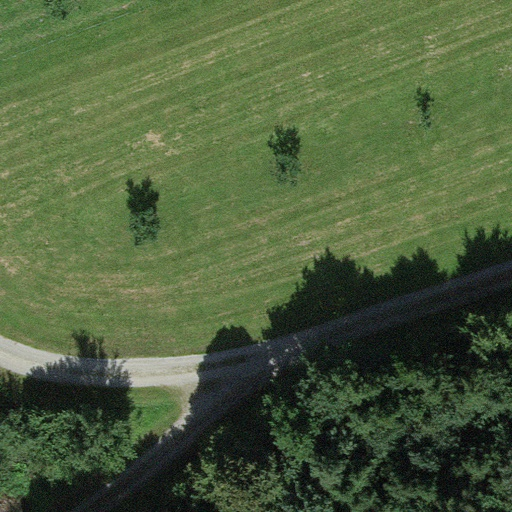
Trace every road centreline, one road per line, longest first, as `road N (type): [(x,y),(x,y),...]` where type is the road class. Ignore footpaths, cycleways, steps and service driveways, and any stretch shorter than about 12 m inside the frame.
road 1 (track): [(511,269),(299,342),(218,359),(98,364),(0,338)]
road 2 (track): [(299,342),(93,511)]
